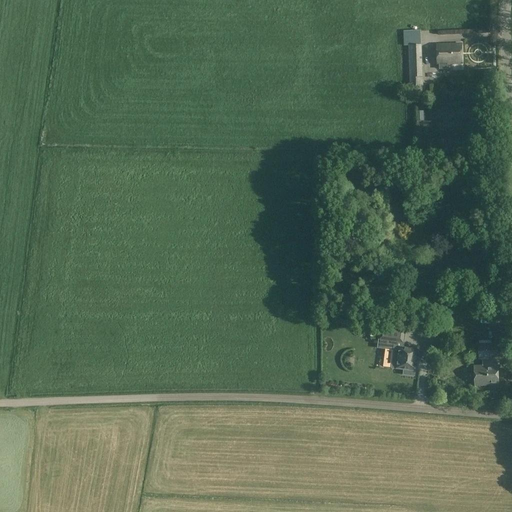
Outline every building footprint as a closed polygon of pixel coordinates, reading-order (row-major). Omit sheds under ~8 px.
[(462,44),(438,45),(438,65),(462,64),(462,44)] [(410,77),(423,77),(422,45),(409,45),(410,77)] [(424,86),(423,77),(410,77),(411,86),(424,86)] [(384,305),(382,296),(376,298),(378,306),(384,305)] [(381,330),(379,344),(403,347),(406,329),(397,328),(397,332),(381,330)] [(479,345),(479,360),(482,360),(483,366),(474,367),(475,386),(500,385),(499,365),(498,359),(498,344),(492,344),(492,340),(479,341),(479,345)] [(393,347),(390,368),(402,369),(402,374),(412,375),(413,370),(415,371),(418,350),(393,347)]
